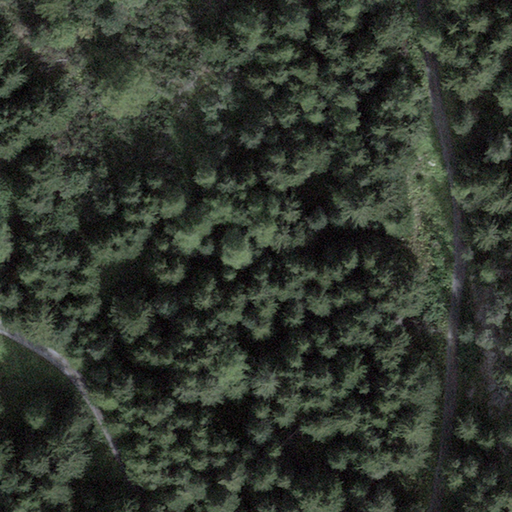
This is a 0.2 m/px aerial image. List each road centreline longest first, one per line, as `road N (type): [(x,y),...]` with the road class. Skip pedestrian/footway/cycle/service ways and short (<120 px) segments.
road 1 (track): [(433,511),(457,269),(420,0)]
road 2 (track): [(0,326),(52,354),(85,389),(145,511)]
